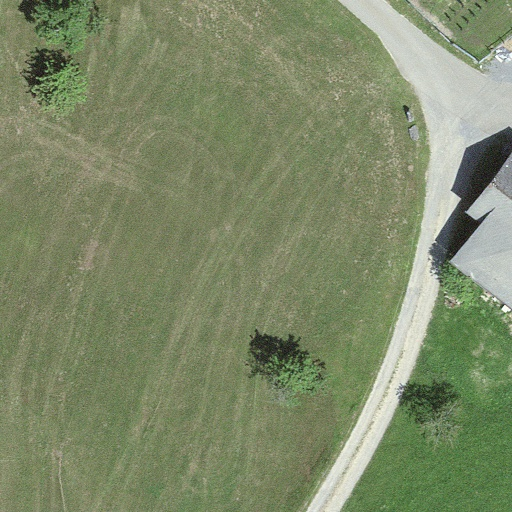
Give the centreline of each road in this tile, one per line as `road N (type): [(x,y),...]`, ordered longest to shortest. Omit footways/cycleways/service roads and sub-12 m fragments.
road 1 (track): [(323,511),(401,363),(438,231),(457,97)]
road 2 (unclassified): [(457,97),(352,0)]
